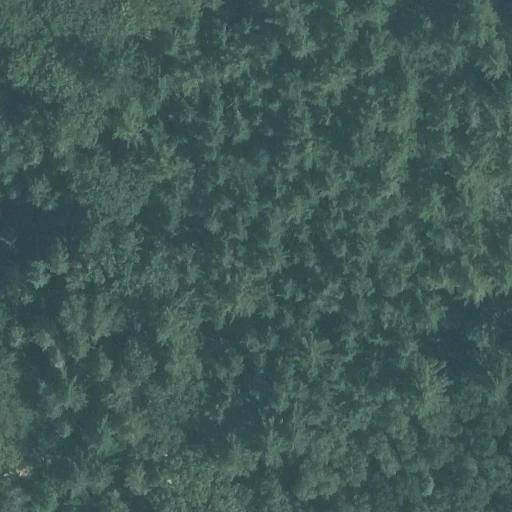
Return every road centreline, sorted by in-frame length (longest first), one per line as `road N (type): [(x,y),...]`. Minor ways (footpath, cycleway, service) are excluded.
road 1 (track): [(511,339),(244,403),(170,432),(0,476)]
road 2 (track): [(75,0),(170,432),(170,511)]
